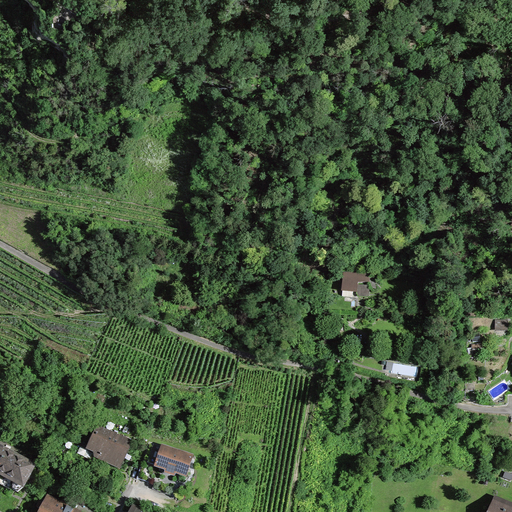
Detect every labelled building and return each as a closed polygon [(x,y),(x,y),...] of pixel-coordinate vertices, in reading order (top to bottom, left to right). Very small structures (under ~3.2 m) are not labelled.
[(368,276),(358,275),(357,294),(364,295),(366,295),(368,276)] [(379,277),(368,276),(366,295),(364,295),(371,296),(372,287),(384,288),(384,282),(378,281),(379,277)] [(130,443),(98,428),(89,449),(101,455),(100,456),(101,457),(102,459),(119,467),(130,443)] [(35,466),(0,447),(0,484),(10,490),(12,489),(19,493),(22,487),(24,487),(35,466)] [(191,456),(163,448),(157,467),(185,475),(191,456)] [(154,484),(158,470),(141,464),(137,479),(154,484)] [(511,478),(511,474),(505,471),(502,477),(511,481),(511,478)] [(72,511),(74,510),(48,497),(40,511),(72,511)] [(511,511),(511,510),(493,502),(489,511),(511,511)]
